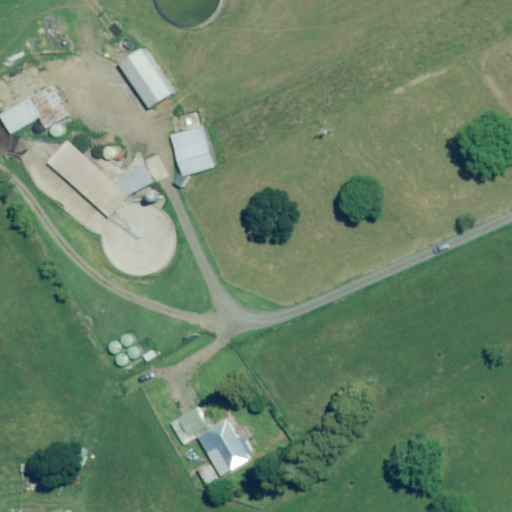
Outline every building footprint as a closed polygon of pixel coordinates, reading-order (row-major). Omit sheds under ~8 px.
[(175,94),(146,49),(123,64),(152,109),(175,94)] [(70,116),(54,87),(3,116),(13,134),(41,118),(47,128),(59,122),(70,116)] [(50,131),(50,132),(51,134),(51,135),(52,136),(53,137),(54,138),(55,139),(56,139),(57,139),(59,139),(60,139),(61,139),(63,138),(64,137),(65,136),(65,135),(66,134),(66,132),(66,131),(66,130),(65,128),(65,127),(64,126),(63,125),(62,125),(60,124),(59,124),(58,124),(56,124),(55,124),(54,125),(53,126),(52,127),(51,128),(51,130),(50,131)] [(217,167),(205,127),(174,136),(186,177),(217,167)] [(158,182),(149,164),(82,197),(91,215),(158,182)] [(210,427),(200,409),(173,424),(183,442),(210,427)] [(251,454),(254,452),(248,442),(253,439),(245,425),(241,427),(233,413),(221,419),(224,424),(201,436),(211,456),(218,452),(228,473),(253,459),(251,454)] [(218,478),(210,467),(200,474),(208,485),(218,478)]
